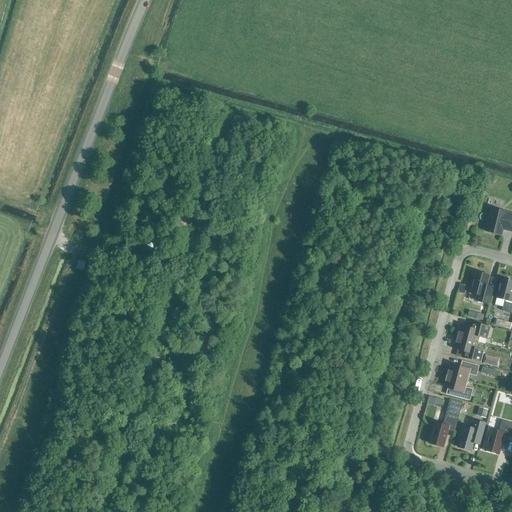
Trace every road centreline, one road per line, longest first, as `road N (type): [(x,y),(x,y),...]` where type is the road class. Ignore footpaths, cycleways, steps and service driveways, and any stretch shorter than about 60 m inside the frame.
road 1 (secondary): [(0,366),(145,0)]
road 2 (residential): [(511,488),(419,463),(407,448),(458,258),(474,249),(511,259)]
